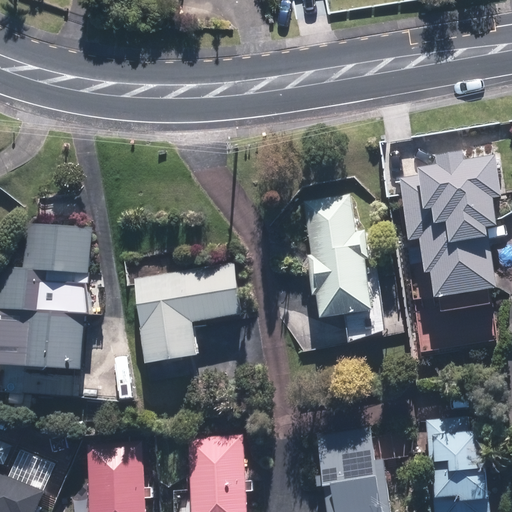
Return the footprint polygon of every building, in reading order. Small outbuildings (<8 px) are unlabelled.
[(511,258),(503,201),(511,199),(511,192),(504,149),(471,155),(470,146),(442,151),(443,160),(422,164),(424,172),(402,176),(414,240),(425,238),(432,274),(438,273),(446,313),(499,302),(497,291),(502,290),(503,296),(511,294),(511,258)] [(309,252),(318,294),(324,293),(326,319),(347,314),(354,343),(406,332),(400,305),(388,307),(374,227),(362,229),(354,191),(305,201),(316,251),(309,252)] [(29,266),(0,265),(0,273),(0,309),(15,310),(12,366),(88,370),(95,227),(31,223),(29,266)] [(241,261),(137,277),(149,359),(205,351),(201,321),(239,315),(240,320),(249,319),(241,261)] [(0,415),(0,511),(40,511),(49,490),(59,494),(78,447),(0,415)] [(475,415),(428,417),(431,511),(493,511),(490,425),(475,426),(475,415)] [(317,471),(319,487),(329,486),(333,511),(392,511),(390,454),(376,455),(374,424),(319,428),(322,471),(317,471)] [(252,511),(252,492),(257,491),(257,478),(248,478),(247,431),(192,432),(194,493),(178,493),(178,511),(252,511)] [(159,478),(150,478),(150,441),(91,440),(91,488),(77,488),(77,511),(149,511),(149,496),(159,496),(159,478)]
